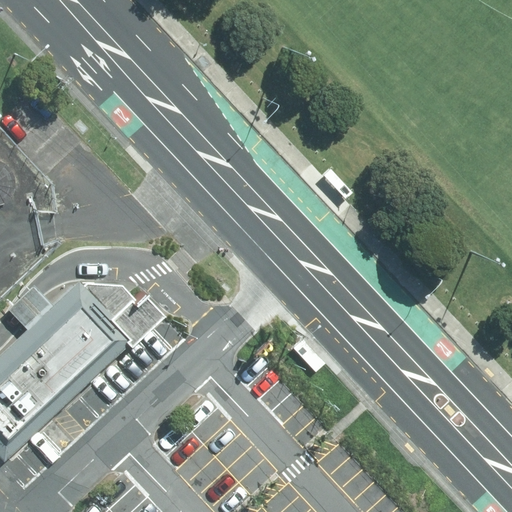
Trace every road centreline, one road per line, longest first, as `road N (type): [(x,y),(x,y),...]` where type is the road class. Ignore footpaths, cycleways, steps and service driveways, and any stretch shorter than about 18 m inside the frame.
road 1 (secondary): [(506,511),(27,0)]
road 2 (secondary): [(103,0),(511,436)]
